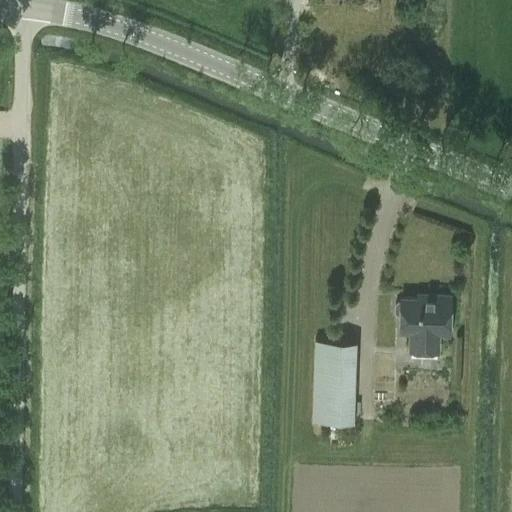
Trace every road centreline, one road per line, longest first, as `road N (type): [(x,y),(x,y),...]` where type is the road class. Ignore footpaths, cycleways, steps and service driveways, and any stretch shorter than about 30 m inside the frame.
road 1 (tertiary): [(511,194),(100,23),(21,6)]
road 2 (unclassified): [(21,101),(11,511)]
